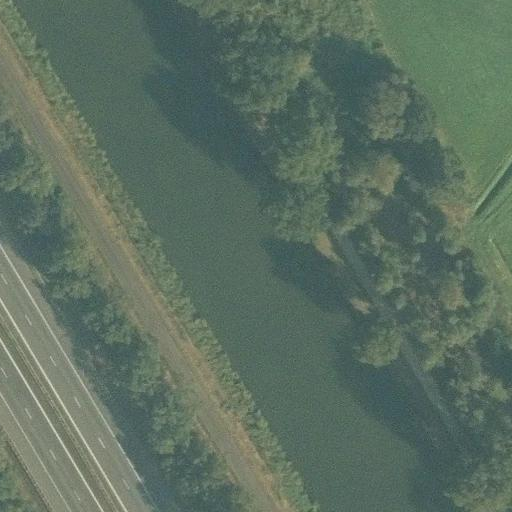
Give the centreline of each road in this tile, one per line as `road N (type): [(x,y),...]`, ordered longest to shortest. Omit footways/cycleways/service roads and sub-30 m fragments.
road 1 (track): [(188,0),(500,511)]
road 2 (unclassified): [(280,511),(0,38)]
road 3 (motorway): [(144,511),(0,269)]
road 4 (motorway): [(0,365),(87,511)]
